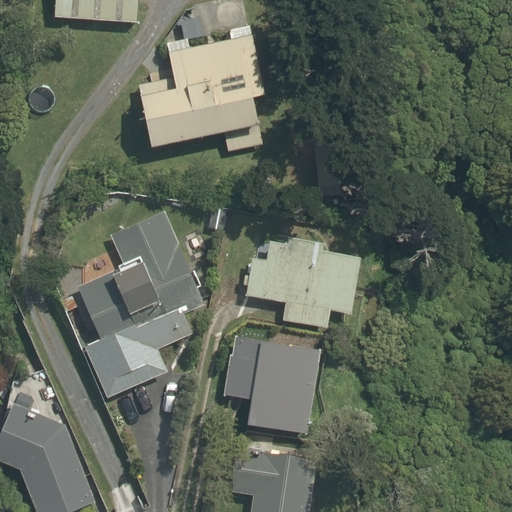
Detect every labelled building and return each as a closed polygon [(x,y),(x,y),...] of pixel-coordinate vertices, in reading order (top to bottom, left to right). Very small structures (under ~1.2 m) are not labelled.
[(138,19),(138,0),(46,0),(46,14),(138,19)] [(246,91),(265,88),(263,77),(275,75),(269,41),(257,43),(249,0),(213,0),(198,3),(205,41),(161,49),(166,75),(131,81),(141,138),(250,119),(246,91)] [(73,282),(94,335),(84,339),(107,394),(166,370),(157,343),(186,331),(182,320),(203,312),(162,210),(112,228),(126,261),(73,282)] [(346,307),(350,266),(352,246),(251,234),(244,292),(279,297),(276,318),(328,324),(330,305),(346,307)] [(303,429),(320,343),(241,329),(227,390),(243,393),(239,416),(303,429)] [(7,399),(0,418),(0,457),(17,463),(35,511),(49,511),(90,493),(58,421),(7,399)] [(305,511),(314,453),(235,441),(228,489),(248,492),(245,511),(305,511)]
